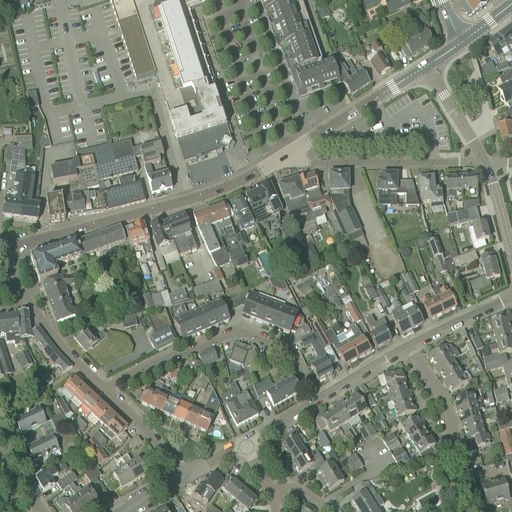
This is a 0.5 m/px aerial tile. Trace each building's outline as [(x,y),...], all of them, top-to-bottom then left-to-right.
[(109,0),(136,82),(155,76),(165,106),(164,107),(166,108),(169,118),(168,119),(169,120),(172,129),(172,130),(173,131),(176,140),(175,142),(177,142),(183,163),(221,150),(223,147),(228,149),(232,142),(227,139),(229,136),(226,127),(226,125),(225,125),(222,115),(223,114),(221,113),(218,104),(219,102),(218,102),(215,92),(215,91),(214,90),(212,83),(212,82),(211,81),(208,72),(208,70),(207,70),(204,60),(205,59),(203,58),(200,49),(201,48),(200,47),(197,38),(197,36),(196,35),(193,26),(194,25),(192,24),(189,15),(192,9),(202,6),(203,6),(204,5),(213,2),(214,3),(215,1),(219,0),(109,0)] [(340,86),(339,84),(332,61),(323,65),(300,0),(258,0),(276,49),(280,51),(287,74),(289,73),(298,101),(340,86)] [(373,0),(383,0),(389,13),(398,9),(396,7),(400,5),(401,5),(403,4),(407,2),(406,0),(363,0),(367,6),(375,3),(373,0)] [(462,0),(473,14),(486,5),(482,0),(462,0)] [(327,2),(313,8),(315,13),(329,7),(327,2)] [(316,13),(320,22),(330,18),(326,9),(316,13)] [(422,24),(413,30),(409,32),(413,38),(399,47),(402,51),(407,59),(433,43),(422,24)] [(511,24),(497,35),(505,47),(511,55),(511,54),(511,24)] [(505,47),(497,35),(486,42),(498,59),(503,55),(500,51),(505,47)] [(387,62),(382,54),(379,51),(380,51),(375,44),(369,48),(374,54),(377,59),(369,65),(378,78),(379,77),(389,71),(384,64),(387,62)] [(338,58),(332,61),(339,84),(342,82),(350,96),(370,83),(361,69),(350,77),(338,58)] [(480,67),(483,77),(495,72),(491,63),(480,67)] [(503,87),(497,89),(501,96),(500,99),(502,101),(504,102),(505,105),(511,101),(511,72),(499,79),(503,87)] [(36,93),(26,95),(28,110),(38,108),(36,93)] [(507,124),(497,126),(501,142),(511,139),(511,115),(505,117),(507,124)] [(131,142),(111,147),(115,163),(134,158),(134,159),(141,157),(144,167),(150,165),(160,162),(159,157),(163,156),(158,139),(152,141),(154,146),(141,150),(140,148),(133,150),(131,142)] [(32,144),(12,145),(9,146),(6,162),(11,162),(9,174),(16,175),(12,201),(14,202),(12,218),(21,219),(27,176),(25,176),(24,150),(32,150),(32,144)] [(110,146),(86,151),(76,154),(77,160),(72,161),(73,164),(50,169),(53,183),(68,180),(77,179),(75,172),(95,169),(115,163),(111,147),(110,146)] [(77,179),(68,180),(70,191),(71,195),(86,191),(99,188),(97,183),(102,182),(137,173),(134,159),(134,158),(115,163),(95,169),(75,172),(77,179)] [(167,174),(153,178),(150,165),(144,167),(149,185),(151,195),(172,190),(167,174)] [(349,200),(348,184),(348,174),(329,175),(330,201),(335,212),(346,234),(346,236),(350,244),(363,238),(351,211),(349,200)] [(382,181),(377,181),(377,192),(377,207),(378,209),(382,209),(382,207),(390,207),(390,192),(396,192),(396,185),(396,182),(396,181),(397,181),(397,176),(396,176),(396,175),(395,175),(395,174),(388,174),(388,175),(383,175),(382,175),(382,181)] [(314,175),(298,180),(303,195),(314,220),(322,218),(323,215),(326,214),(324,208),(326,207),(326,206),(330,205),(326,195),(320,197),(318,190),(319,190),(317,184),(314,175)] [(475,207),(476,208),(479,207),(477,197),(476,175),(460,176),(461,191),(468,190),(468,198),(476,197),(476,202),(462,203),(463,212),(465,212),(471,209),(475,207)] [(34,177),(27,176),(21,219),(37,221),(40,205),(37,205),(38,200),(31,199),(34,177)] [(461,191),(460,176),(445,177),(446,199),(456,198),(455,191),(461,191)] [(145,202),(143,193),(140,183),(134,184),(133,178),(119,182),(121,188),(105,193),(102,193),(100,194),(87,195),(71,198),(74,217),(104,213),(145,202)] [(442,206),(441,198),(440,188),(433,189),(432,178),(418,180),(420,194),(422,193),(423,203),(429,203),(429,208),(442,206)] [(281,186),(278,187),(281,196),(285,209),(286,209),(289,219),(294,229),(315,222),(314,220),(303,195),(298,180),(281,186)] [(411,181),(398,181),(398,194),(412,193),(411,181)] [(245,198),(243,199),(250,212),(257,224),(271,217),(273,216),(277,223),(278,223),(279,222),(278,209),(280,208),(277,201),(276,202),(275,200),(276,199),(270,185),(245,196),(245,198)] [(71,195),(70,191),(60,192),(61,198),(46,200),(49,224),(65,221),(64,219),(74,217),(71,198),(71,195)] [(235,201),(230,203),(234,211),(232,212),(235,217),(241,231),(243,230),(244,231),(253,227),(254,225),(255,224),(253,219),(252,220),(242,197),(241,198),(240,197),(235,199),(235,201)] [(5,200),(4,206),(2,216),(12,218),(14,202),(12,201),(5,200)] [(223,205),(209,211),(214,226),(217,231),(231,225),(223,205)] [(465,212),(463,212),(455,213),(459,226),(479,220),(476,208),(475,207),(471,209),(465,212)] [(209,211),(192,217),(198,232),(209,256),(210,255),(214,264),(217,269),(217,270),(218,269),(229,264),(228,262),(230,261),(227,255),(224,248),(220,239),(217,231),(214,226),(209,211)] [(335,212),(328,216),(334,230),(338,239),(346,236),(346,234),(335,212)] [(459,226),(455,213),(447,215),(450,229),(459,226)] [(178,258),(197,251),(184,217),(166,224),(176,251),(177,255),(178,258)] [(176,251),(166,224),(161,226),(160,224),(159,225),(158,223),(151,226),(152,227),(150,228),(154,240),(157,250),(158,249),(161,256),(164,258),(170,255),(172,252),(176,251)] [(286,224),(281,227),(287,241),(292,239),(286,224)] [(484,224),(475,227),(468,229),(470,237),(475,236),(476,243),(474,244),(473,245),(473,247),(474,251),(486,247),(484,241),(489,239),(484,224)] [(152,255),(146,235),(143,226),(125,231),(131,248),(137,246),(138,249),(142,248),(144,257),(152,255)] [(120,227),(75,243),(81,258),(125,242),(120,227)] [(242,234),(235,237),(240,248),(246,245),(242,234)] [(437,239),(427,242),(429,247),(433,259),(440,256),(443,255),(437,239)] [(75,243),(48,252),(30,258),(39,283),(48,279),(57,276),(54,267),(81,258),(75,243)] [(240,250),(227,255),(230,261),(243,256),(240,250)] [(451,252),(449,255),(451,261),(458,258),(456,251),(451,252)] [(451,261),(443,264),(445,270),(446,272),(446,273),(447,275),(450,274),(450,273),(456,271),(454,268),(478,259),(475,252),(463,256),(459,258),(458,258),(451,261)] [(485,278),(470,284),(471,285),(474,294),(484,290),(484,289),(490,287),(489,281),(492,281),(492,280),(499,278),(494,260),(492,254),(480,257),(482,263),(481,264),(485,278)] [(243,256),(230,261),(233,269),(246,264),(243,256)] [(440,256),(433,259),(438,273),(438,274),(446,272),(445,270),(443,264),(440,256)] [(278,266),(272,269),(275,274),(281,272),(278,266)] [(310,266),(299,272),(303,279),(313,273),(310,266)] [(217,269),(212,271),(216,280),(222,292),(228,290),(218,269),(217,270),(217,269)] [(265,272),(259,275),(262,281),(268,278),(265,272)] [(282,292),(287,289),(282,279),(285,278),(282,273),(268,280),(272,288),(282,292)] [(407,284),(413,282),(409,274),(403,277),(407,284)] [(61,277),(42,284),(57,324),(75,317),(64,288),(61,277)] [(311,278),(295,288),(297,292),(313,282),(311,278)] [(202,286),(192,290),(197,299),(202,298),(207,297),(222,292),(216,280),(202,286)] [(413,282),(407,284),(412,295),(418,292),(413,282)] [(378,299),(370,284),(363,288),(370,303),(378,299)] [(412,295),(407,284),(402,287),(407,297),(412,295)] [(438,288),(432,291),(432,292),(436,300),(443,315),(456,308),(449,294),(448,295),(445,288),(439,291),(438,288)] [(378,298),(383,296),(380,289),(374,291),(378,298)] [(227,303),(229,308),(244,300),(246,294),(244,293),(227,303)] [(148,294),(142,296),(148,311),(154,309),(148,294)] [(160,294),(151,297),(155,310),(164,307),(160,294)] [(261,324),(270,301),(251,294),(242,316),(261,324)] [(384,296),(378,299),(383,309),(389,307),(384,296)] [(197,312),(206,332),(229,322),(220,302),(210,306),(207,297),(202,298),(206,308),(197,312)] [(443,315),(436,300),(430,303),(426,297),(421,299),(420,299),(422,303),(424,306),(423,307),(430,321),(443,315)] [(336,298),(329,302),(334,311),(341,307),(336,298)] [(270,301),(261,324),(275,329),(283,309),(285,304),(271,299),(270,301)] [(351,303),(345,306),(354,324),(360,321),(351,303)] [(206,332),(197,312),(187,316),(183,306),(179,308),(183,317),(173,322),(182,342),(206,332)] [(412,330),(404,315),(400,308),(391,313),(393,320),(401,336),(412,330)] [(297,314),(283,309),(275,329),(289,335),(290,332),(295,334),(301,330),(304,336),(310,332),(307,327),(305,328),(303,323),(304,320),(296,317),(297,314)] [(415,309),(404,315),(412,330),(422,325),(415,309)] [(28,313),(17,314),(20,340),(23,340),(34,339),(44,352),(47,349),(52,356),(53,356),(57,352),(52,345),(51,344),(49,342),(48,340),(39,328),(33,333),(32,331),(30,331),(28,313)] [(493,335),(510,330),(509,326),(511,324),(509,314),(509,313),(495,317),(497,322),(491,324),(493,335)] [(20,340),(17,314),(0,316),(0,336),(6,336),(6,344),(14,343),(15,347),(26,346),(23,340),(20,340)] [(135,316),(121,320),(123,330),(137,326),(135,316)] [(390,341),(387,335),(390,333),(383,320),(375,324),(371,317),(365,320),(370,330),(373,328),(376,333),(369,337),(376,349),(390,341)] [(347,341),(340,345),(331,330),(326,333),(319,320),(313,324),(313,325),(327,349),(332,345),(337,353),(337,354),(344,367),(357,360),(347,341)] [(170,328),(148,339),(155,354),(177,342),(170,328)] [(353,337),(347,341),(357,360),(370,352),(363,339),(362,339),(356,328),(350,331),(353,337)] [(510,330),(493,335),(496,345),(511,341),(511,334),(511,335),(510,330)] [(80,339),(77,335),(73,339),(76,342),(85,353),(90,349),(92,350),(99,344),(107,337),(102,332),(96,337),(98,339),(95,342),(87,333),(80,339)] [(321,362),(310,368),(318,382),(319,381),(320,382),(325,380),(324,378),(332,374),(328,368),(331,366),(314,334),(300,342),(304,349),(310,346),(317,359),(320,358),(321,362)] [(477,337),(472,340),(477,352),(483,349),(477,337)] [(511,341),(496,345),(489,347),(490,352),(498,350),(499,356),(511,352),(511,341)] [(0,366),(4,377),(12,374),(1,343),(0,343),(0,366)] [(243,370),(259,362),(253,350),(237,344),(235,350),(234,350),(230,362),(241,366),(243,370)] [(451,347),(442,345),(435,349),(436,351),(432,354),(431,352),(427,354),(427,355),(429,356),(426,358),(429,362),(431,361),(433,364),(453,351),(451,347)] [(213,350),(198,356),(203,367),(217,361),(213,350)] [(455,350),(453,351),(433,364),(435,367),(433,368),(436,372),(453,361),(459,357),(455,350)] [(17,358),(22,370),(32,366),(27,354),(17,358)] [(499,356),(484,360),(485,366),(501,362),(499,356)] [(63,358),(55,365),(63,375),(72,368),(71,368),(63,359),(63,358)] [(501,362),(485,366),(487,372),(502,369),(504,378),(511,376),(511,364),(511,365),(510,360),(501,362)] [(189,363),(185,372),(193,376),(198,363),(194,361),(189,363)] [(457,368),(453,361),(436,372),(438,376),(440,375),(442,378),(457,368)] [(457,368),(442,378),(444,381),(442,382),(444,386),(461,375),(457,368)] [(177,369),(167,374),(170,380),(180,376),(177,369)] [(243,380),(250,378),(247,369),(241,372),(243,380)] [(386,386),(405,380),(403,375),(402,376),(400,372),(391,375),(390,373),(383,376),(386,386)] [(461,375),(444,386),(447,390),(449,389),(451,392),(460,387),(466,383),(471,388),(479,386),(475,380),(471,381),(466,373),(461,375)] [(49,376),(44,379),(46,381),(45,381),(47,384),(53,380),(51,377),(50,378),(49,376)] [(253,389),(257,400),(266,396),(273,408),(287,400),(301,392),(293,378),(279,386),(274,389),(270,391),(266,382),(261,385),(253,389)] [(74,379),(67,386),(64,390),(72,398),(83,387),(74,379)] [(405,380),(386,386),(389,394),(405,389),(404,385),(407,384),(405,380)] [(202,383),(197,381),(194,388),(199,390),(202,383)] [(207,385),(202,383),(199,390),(204,392),(207,385)] [(154,391),(153,392),(147,390),(140,404),(151,409),(159,391),(162,388),(157,385),(153,390),(154,391)] [(83,387),(72,398),(81,406),(92,395),(83,387)] [(159,391),(151,409),(162,414),(169,399),(172,393),(162,388),(159,391)] [(253,389),(235,398),(247,422),(257,416),(251,404),(257,400),(253,389)] [(405,389),(389,394),(392,402),(411,396),(409,391),(407,392),(405,389)] [(212,390),(202,414),(195,428),(206,433),(219,405),(212,390)] [(495,399),(507,396),(505,390),(494,393),(495,399)] [(352,399),(348,402),(357,416),(366,411),(356,393),(351,397),(352,399)] [(464,395),(464,397),(456,400),(457,404),(454,404),(456,409),(475,403),(472,393),(464,395)] [(92,395),(81,406),(90,415),(101,403),(96,399),(97,398),(94,395),(92,396),(92,395)] [(183,396),(180,404),(173,419),(184,424),(190,409),(194,401),(183,396)] [(411,396),(392,402),(395,410),(411,404),(410,401),(412,400),(411,396)] [(508,403),(507,396),(495,399),(497,406),(508,403)] [(247,422),(235,398),(229,401),(231,404),(226,406),(230,413),(229,414),(232,419),(236,428),(247,422)] [(180,404),(169,399),(162,414),(173,419),(180,404)] [(61,410),(65,407),(61,400),(57,403),(61,410)] [(357,416),(348,402),(344,404),(342,402),(337,405),(348,422),(357,416)] [(101,403),(90,415),(99,423),(109,412),(101,403)] [(475,403),(456,409),(457,413),(459,413),(460,416),(477,412),(475,403)] [(411,404),(395,410),(397,418),(416,412),(415,407),(412,408),(411,404)] [(348,422),(337,405),(332,408),(334,411),(330,413),(338,428),(348,422)] [(69,413),(65,407),(61,410),(65,416),(69,413)] [(39,409),(26,415),(17,419),(18,422),(16,422),(21,432),(22,432),(24,434),(46,424),(39,409)] [(190,409),(184,424),(195,428),(202,414),(190,409)] [(102,426),(98,429),(104,435),(118,420),(109,412),(99,423),(102,426)] [(477,412),(460,416),(461,420),(459,420),(460,425),(480,420),(477,412)] [(338,428),(330,413),(325,416),(324,413),(313,419),(320,431),(326,428),(329,433),(338,428)] [(377,417),(374,419),(378,424),(384,420),(381,415),(377,417)] [(54,427),(67,421),(64,416),(51,421),(54,427)] [(409,423),(407,421),(399,424),(405,435),(423,424),(420,420),(418,421),(416,418),(409,423)] [(79,419),(73,426),(76,430),(77,429),(82,423),(79,419)] [(118,420),(104,435),(111,441),(114,437),(117,439),(121,444),(128,437),(123,433),(127,428),(118,420)] [(480,420),(460,425),(461,430),(464,429),(465,433),(482,428),(480,420)] [(71,427),(67,421),(54,427),(57,434),(71,427)] [(511,421),(502,424),(503,432),(511,429),(511,421)] [(82,423),(77,429),(81,432),(86,427),(82,423)] [(375,434),(368,424),(363,427),(369,438),(375,434)] [(425,428),(423,424),(405,435),(410,442),(425,432),(423,429),(425,428)] [(363,427),(358,430),(364,441),(369,438),(363,427)] [(482,428),(465,433),(465,436),(463,437),(465,442),(474,439),(477,449),(490,445),(487,434),(484,435),(482,428)] [(287,435),(275,443),(282,453),(284,451),(286,455),(300,446),(301,447),(306,444),(300,435),(299,436),(295,430),(293,432),(290,429),(285,432),(287,435)] [(427,435),(425,432),(410,442),(414,449),(432,438),(429,434),(427,435)] [(322,433),(316,437),(323,448),(329,445),(322,433)] [(357,446),(350,435),(345,439),(351,449),(357,446)] [(386,447),(396,440),(393,435),(382,441),(386,447)] [(511,442),(510,435),(500,438),(505,457),(506,457),(510,455),(511,455),(511,442)] [(52,436),(39,442),(29,447),(31,449),(29,450),(34,460),(35,459),(36,461),(40,459),(42,463),(45,463),(48,462),(50,462),(53,460),(50,455),(59,451),(52,436)] [(137,438),(130,444),(128,445),(132,451),(141,443),(137,438)] [(434,442),(432,438),(414,449),(415,449),(422,460),(437,454),(433,447),(435,446),(433,443),(434,442)] [(101,449),(99,447),(96,443),(94,439),(86,446),(92,456),(101,449)] [(399,446),(396,440),(386,447),(389,452),(399,446)] [(300,446),(286,455),(289,460),(287,461),(290,466),(306,456),(301,447),(300,446)] [(107,460),(101,449),(92,456),(98,467),(107,460)] [(394,461),(405,455),(402,449),(391,456),(394,461)] [(311,453),(306,456),(290,466),(293,472),(296,470),(298,474),(309,467),(312,472),(324,465),(317,454),(313,457),(311,453)] [(409,461),(405,455),(394,461),(398,468),(409,461)] [(356,456),(345,463),(348,468),(359,462),(356,456)] [(138,460),(131,464),(127,457),(121,460),(134,482),(146,475),(138,460)] [(121,489),(134,482),(121,460),(117,463),(116,463),(120,471),(113,475),(116,481),(121,489)] [(359,462),(348,468),(352,473),(362,467),(359,462)] [(331,464),(326,467),(317,472),(320,477),(317,479),(320,483),(337,473),(331,464)] [(52,467),(43,473),(35,478),(44,492),(54,486),(51,480),(57,476),(52,467)] [(89,471),(96,480),(101,476),(94,467),(89,471)] [(96,480),(89,471),(84,475),(92,487),(98,483),(96,480)] [(337,473),(320,483),(323,489),(326,487),(329,491),(343,483),(337,473)] [(68,487),(72,483),(74,482),(70,475),(55,484),(60,492),(68,487)] [(214,494),(217,490),(222,481),(212,475),(208,482),(205,480),(202,485),(201,485),(195,494),(201,498),(206,490),(214,494)] [(228,478),(221,489),(224,492),(235,501),(244,491),(244,490),(245,489),(241,485),(240,487),(233,481),(228,478)] [(508,500),(506,490),(503,481),(494,483),(495,485),(482,488),(484,498),(486,506),(508,500)] [(76,489),(72,483),(68,487),(70,490),(72,492),(76,489)] [(360,496),(351,502),(358,511),(377,511),(377,510),(384,506),(372,488),(371,489),(368,484),(360,485),(355,489),(360,496)] [(68,487),(60,492),(63,495),(70,490),(68,487)] [(88,490),(83,494),(79,488),(76,489),(72,492),(74,496),(85,510),(97,502),(88,490)] [(244,491),(235,501),(247,511),(256,501),(244,491)] [(83,511),(85,510),(74,496),(68,500),(61,499),(55,503),(59,509),(64,506),(68,511),(83,511)]
